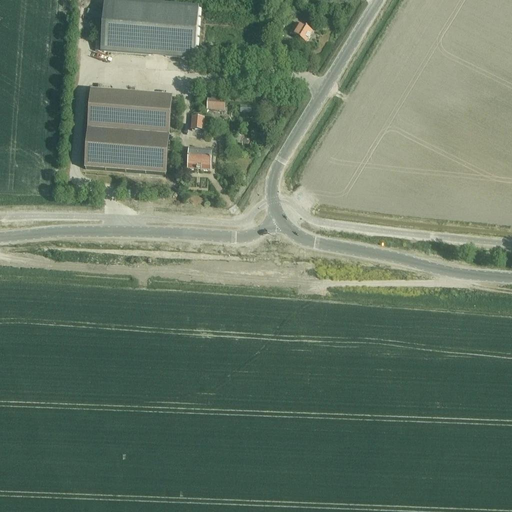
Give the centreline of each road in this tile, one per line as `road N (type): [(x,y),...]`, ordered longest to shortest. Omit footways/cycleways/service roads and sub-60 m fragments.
road 1 (tertiary): [(0,236),(116,230),(244,237),(279,223)]
road 2 (tertiary): [(279,223),(273,175),(379,0)]
road 3 (tertiary): [(511,278),(311,242),(279,223)]
